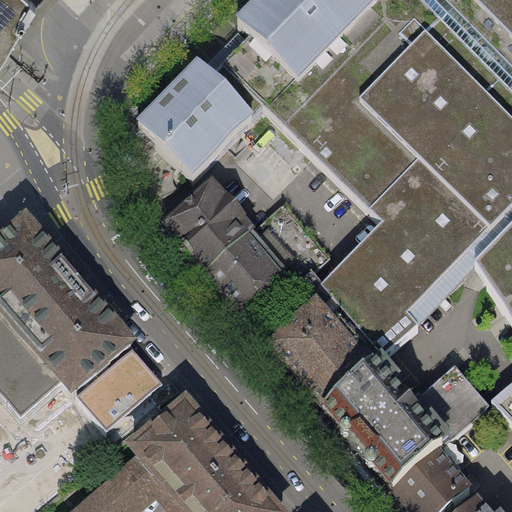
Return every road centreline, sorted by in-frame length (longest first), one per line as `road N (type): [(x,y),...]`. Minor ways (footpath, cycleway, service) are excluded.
road 1 (secondary): [(352,511),(135,252),(74,147)]
road 2 (secondary): [(44,182),(72,229),(313,511)]
road 3 (primary): [(155,0),(78,95),(0,169)]
